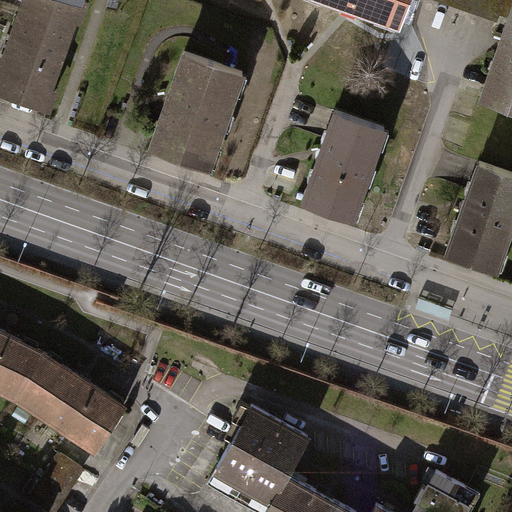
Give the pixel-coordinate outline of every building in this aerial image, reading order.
[(20,0),(0,56),(0,92),(43,107),(81,0),(20,0)] [(343,0),(395,18),(401,0),(343,0)] [(437,0),(462,9),(464,0),(437,0)] [(491,19),(497,0),(464,0),(462,9),(491,19)] [(511,0),(478,93),(511,105),(511,0)] [(186,52),(153,145),(203,163),(236,70),(186,52)] [(333,109),(301,199),(347,215),(379,125),(333,109)] [(511,172),(475,159),(443,250),(491,267),(511,207),(511,172)] [(0,387),(12,394),(38,348),(0,329),(0,387)] [(120,402),(38,348),(12,394),(91,446),(120,402)] [(254,408),(215,480),(268,509),(288,471),(307,437),(254,408)] [(59,451),(29,496),(52,511),(53,511),(84,468),(59,451)] [(268,509),(266,511),(365,511),(288,471),(268,509)] [(432,479),(414,511),(475,511),(480,504),(432,479)] [(373,511),(399,511),(380,501),(373,511)]
